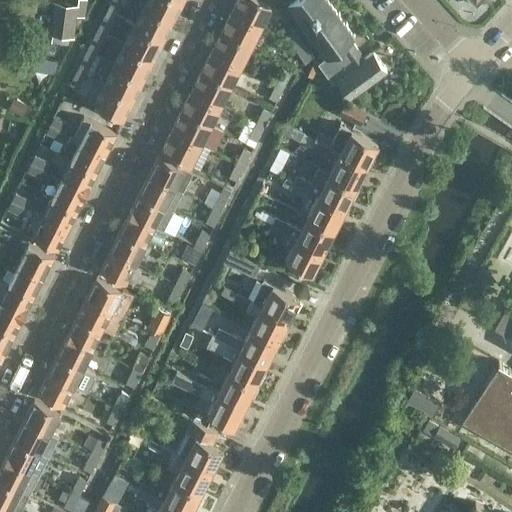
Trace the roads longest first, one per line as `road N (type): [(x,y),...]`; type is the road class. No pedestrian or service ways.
road 1 (residential): [(228,511),(452,86),(473,61)]
road 2 (residential): [(0,410),(205,0)]
